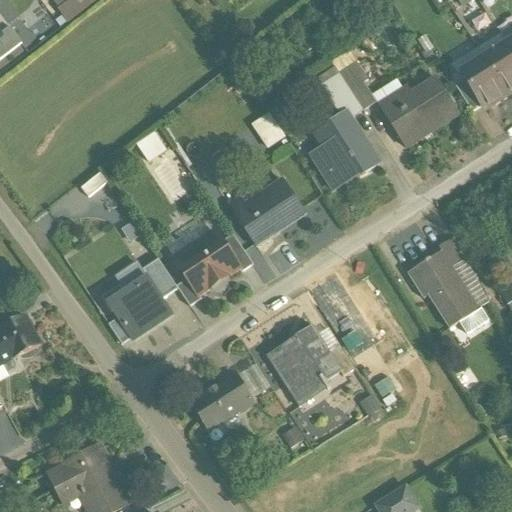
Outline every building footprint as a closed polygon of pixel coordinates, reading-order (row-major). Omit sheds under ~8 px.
[(104,0),(49,0),(49,1),(68,27),(104,0)] [(456,0),(454,2),(461,13),(479,0),(456,0)] [(0,65),(21,50),(8,33),(0,39),(0,65)] [(511,97),(511,61),(505,50),(483,64),(506,101),(511,97)] [(483,64),(460,78),(466,86),(481,112),(484,115),(506,101),(483,64)] [(367,87),(356,69),(340,79),(363,116),(375,109),(371,102),(363,90),(367,87)] [(340,79),(320,92),(331,109),(335,106),(343,119),(345,118),(349,125),(363,116),(340,79)] [(403,97),(378,113),(404,155),(458,121),(436,85),(411,100),(408,94),(403,97)] [(466,86),(456,92),(472,118),(481,112),(466,86)] [(396,87),(371,102),(375,109),(378,113),(403,97),(396,87)] [(253,127),(268,151),(287,140),(272,115),(253,127)] [(343,119),(314,137),(332,166),(347,189),(361,180),(362,181),(380,169),(349,125),(345,118),(343,119)] [(153,164),(169,153),(156,135),(140,146),(153,164)] [(332,166),(322,172),(337,195),(347,189),(332,166)] [(164,195),(192,197),(193,171),(165,169),(164,195)] [(283,186),(258,203),(253,195),(229,210),(256,250),(277,236),(278,238),(306,220),(283,186)] [(215,237),(175,264),(188,284),(198,299),(238,272),(222,247),(215,237)] [(253,269),(233,239),(222,247),(238,272),(242,277),(253,269)] [(454,243),(438,254),(440,258),(441,257),(452,274),(466,265),(454,243)] [(440,258),(407,280),(408,281),(409,280),(423,303),(422,304),(423,305),(429,301),(449,333),(450,335),(459,329),(479,316),(452,274),(441,257),(440,258)] [(145,279),(161,303),(177,293),(158,264),(142,274),(145,279)] [(119,324),(132,343),(171,319),(161,303),(145,279),(106,304),(119,324)] [(188,284),(177,291),(190,311),(201,303),(198,299),(188,284)] [(511,318),(511,291),(501,296),(511,318)] [(479,316),(459,329),(466,340),(488,326),(480,315),(479,316)] [(0,370),(40,349),(25,321),(0,333),(0,370)] [(132,343),(119,324),(110,330),(123,350),(132,344),(132,343)] [(313,331),(295,342),(297,344),(277,357),(292,380),(282,386),(295,406),(323,389),(325,387),(340,378),(342,377),(330,357),(313,331)] [(355,374),(340,351),(330,357),(342,377),(340,378),(343,382),(355,374)] [(234,379),(191,407),(209,436),(253,408),(234,379)] [(474,444),(490,434),(477,414),(462,423),(474,444)] [(111,480),(96,452),(64,469),(65,470),(49,478),(63,505),(79,497),(86,511),(120,511),(130,507),(115,478),(111,480)] [(417,511),(405,492),(375,511),(417,511)]
